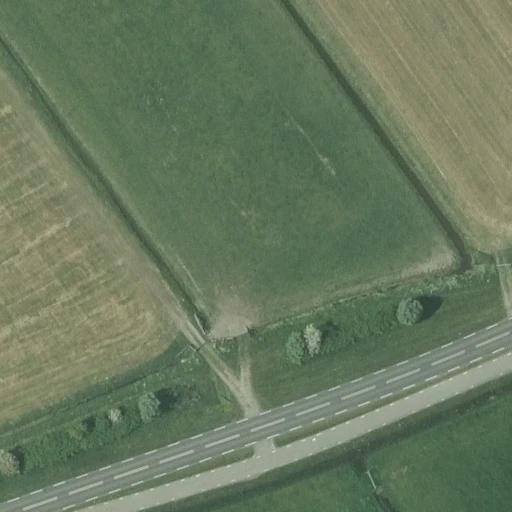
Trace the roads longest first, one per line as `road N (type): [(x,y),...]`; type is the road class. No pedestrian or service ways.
road 1 (primary): [(16,511),(511,330)]
road 2 (unclassified): [(102,511),(314,444),(511,360)]
